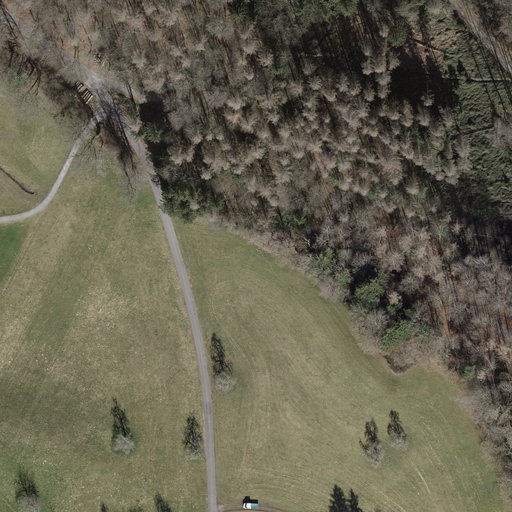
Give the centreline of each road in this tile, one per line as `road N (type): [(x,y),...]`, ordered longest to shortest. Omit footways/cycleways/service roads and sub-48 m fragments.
road 1 (track): [(212,511),(206,398),(186,287),(156,185),(110,103)]
road 2 (track): [(110,103),(93,80),(0,12)]
road 3 (track): [(216,99),(136,94),(93,80)]
